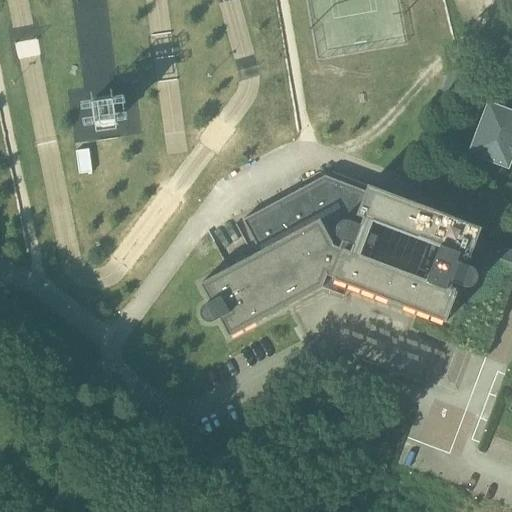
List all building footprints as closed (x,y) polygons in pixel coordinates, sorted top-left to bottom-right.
[(443,92),(456,98),(466,74),(452,70),(443,92)] [(511,111),(488,103),(469,154),(508,169),(510,162),(511,158),(511,111)] [(89,150),(75,152),(78,175),(92,173),(89,150)] [(472,251),(476,239),(480,229),(422,207),(366,186),(364,192),(337,182),(336,183),(337,184),(331,188),(325,177),(242,221),(259,253),(200,285),(210,303),(206,305),(204,306),(203,308),(202,309),(201,311),(201,312),(201,314),(201,316),(201,318),(202,319),(203,321),(205,322),(206,323),(208,323),(209,324),(211,324),(213,323),(215,323),(219,320),(229,338),(322,288),(326,277),(332,279),(332,281),(419,313),(445,323),(456,293),(449,290),(452,283),(464,287),(465,288),(467,288),(469,288),(470,287),(472,286),(473,285),(474,284),(475,283),(476,281),(477,279),(477,277),(477,276),(476,274),(475,272),(474,271),(473,270),(472,268),(470,268),(459,264),(462,257),(469,259),(472,251)] [(511,252),(476,239),(472,251),(511,267),(511,252)] [(45,329),(38,338),(55,352),(62,343),(45,329)]
